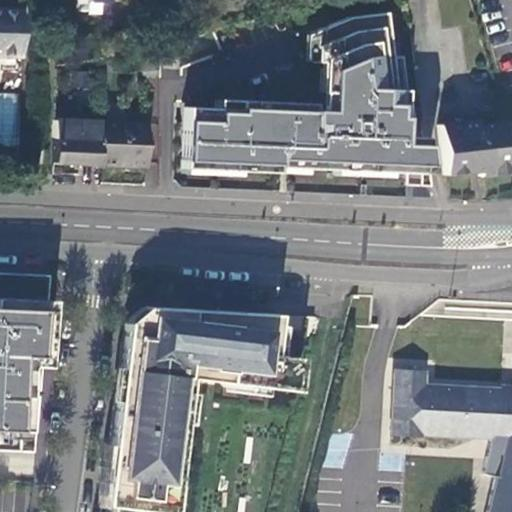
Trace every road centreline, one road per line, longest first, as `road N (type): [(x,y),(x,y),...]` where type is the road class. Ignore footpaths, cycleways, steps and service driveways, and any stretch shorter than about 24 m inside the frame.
road 1 (secondary): [(511,217),(0,195)]
road 2 (secondary): [(95,253),(481,280),(511,259)]
road 3 (residential): [(62,511),(95,253)]
